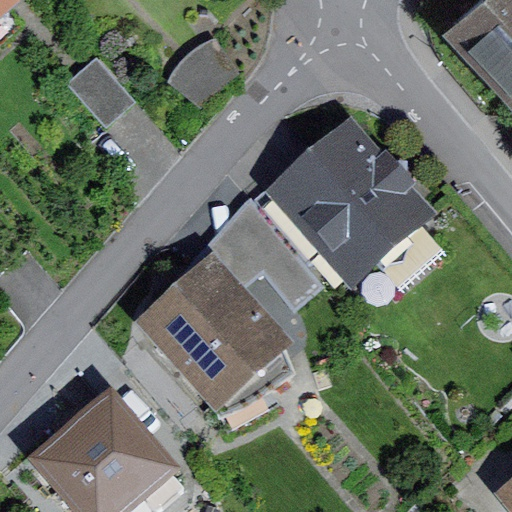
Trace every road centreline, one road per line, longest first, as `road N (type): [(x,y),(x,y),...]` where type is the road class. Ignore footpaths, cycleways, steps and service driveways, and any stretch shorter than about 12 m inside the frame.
road 1 (residential): [(341,7),(0,401)]
road 2 (residential): [(341,7),(511,213)]
